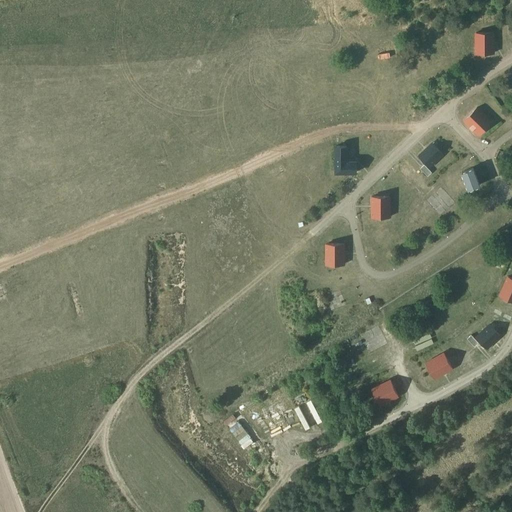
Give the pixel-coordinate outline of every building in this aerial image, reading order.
[(492,33),(472,33),(472,56),(492,56),(492,33)] [(446,34),(446,42),(459,42),(458,34),(446,34)] [(474,108),(460,123),(475,138),(490,123),(474,108)] [(430,143),(416,155),(428,169),(442,156),(430,143)] [(344,146),(332,146),(332,174),(354,173),(354,160),(344,160),(344,146)] [(422,165),(418,168),(425,177),(429,173),(422,165)] [(473,169),(463,172),(469,189),(480,185),(473,169)] [(441,185),(426,197),(439,212),(453,200),(441,185)] [(389,196),(369,196),(369,218),(389,218),(389,196)] [(344,244),(322,244),(323,265),(344,265),(344,244)] [(511,279),(505,277),(497,296),(511,301),(511,279)] [(488,323),(473,337),(485,351),(500,337),(492,329),(488,323)] [(363,335),(371,351),(385,344),(377,328),(363,335)] [(469,336),(465,340),(473,348),(477,344),(469,336)] [(442,352),(424,363),(433,380),(452,370),(442,352)] [(389,380),(370,389),(379,408),(398,399),(389,380)] [(294,439),(284,444),(289,455),(299,450),(294,439)]
